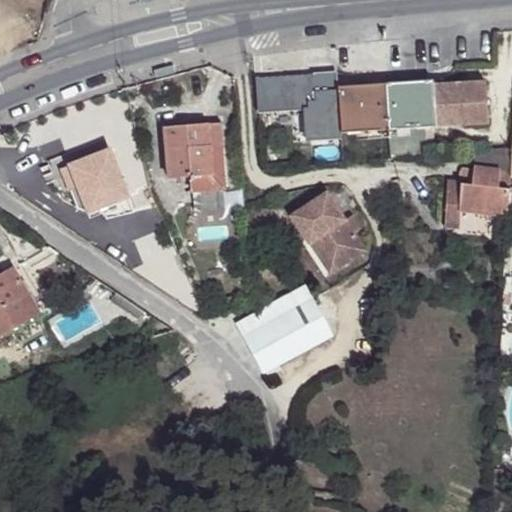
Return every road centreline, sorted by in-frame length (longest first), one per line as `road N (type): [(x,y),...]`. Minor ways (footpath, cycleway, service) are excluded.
road 1 (secondary): [(302,7),(234,7),(81,39)]
road 2 (secondary): [(92,68),(239,32),(302,7)]
